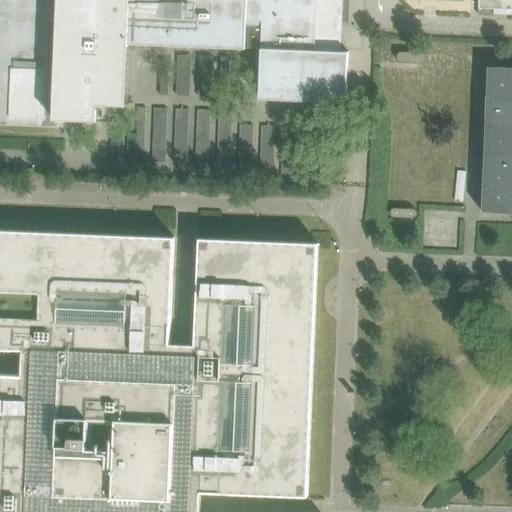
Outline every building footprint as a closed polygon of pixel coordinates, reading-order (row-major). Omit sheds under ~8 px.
[(102,103),(130,104),(132,42),(246,46),(246,47),(262,48),(259,98),(346,102),(349,52),(335,51),(336,16),(338,15),(340,14),(341,13),(342,12),(342,11),(342,10),(342,9),(342,8),(341,7),(341,6),(340,5),(339,4),(337,4),(336,0),(478,0),(479,8),(511,9),(511,0),(18,0),(18,8),(6,7),(2,116),(101,120),(102,103)] [(402,63),(420,63),(421,63),(423,63),(424,62),(425,61),(425,60),(426,59),(426,58),(426,57),(425,56),(425,55),(424,54),(424,53),(423,53),(422,52),(421,52),(402,51),(400,52),(399,53),(398,53),(397,54),(397,55),(397,56),(397,57),(397,58),(397,59),(398,60),(399,61),(399,62),(400,62),(402,63)] [(511,67),(488,66),(482,212),(511,212),(511,67)] [(323,151),(322,159),(338,160),(339,152),(323,151)] [(394,217),(412,218),(413,218),(414,218),(415,217),(416,216),(417,216),(417,215),(417,214),(417,213),(417,212),(417,211),(416,210),(415,209),(414,209),(413,208),(394,208),(393,208),(392,209),(391,209),(391,210),(390,211),(390,212),(390,213),(390,214),(391,215),(392,216),(393,217),(394,217)] [(188,511),(189,504),(197,504),(197,503),(199,503),(199,492),(308,496),(318,243),(200,238),(195,345),(184,344),(170,344),(175,237),(0,230),(0,348),(35,350),(35,363),(26,362),(26,364),(25,364),(24,375),(0,374),(0,511),(28,511),(39,511),(41,511),(40,511),(188,511)]
